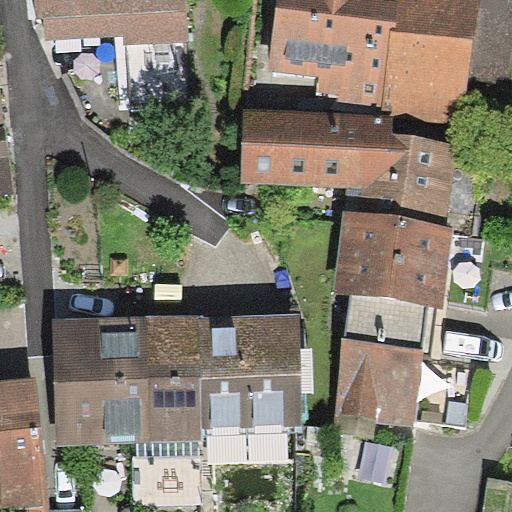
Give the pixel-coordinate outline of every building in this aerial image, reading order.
[(33,0),(35,27),(47,27),(47,46),(128,43),(139,111),(191,108),(185,0),(33,0)] [(340,102),(382,107),(390,41),(395,42),(400,0),(279,0),(271,76),(320,82),(319,96),(340,98),(340,102)] [(511,0),(400,0),(395,42),(390,41),(382,107),(381,117),(461,127),(467,80),(507,85),(511,42),(511,0)] [(0,71),(0,199),(17,197),(0,71)] [(395,121),(246,115),(242,189),(362,194),(359,220),(448,232),(454,234),(475,236),(484,170),(486,153),(392,138),(395,121)] [(359,220),(347,220),(337,299),(348,301),(428,311),(446,314),(454,234),(448,232),(359,220)] [(428,311),(348,301),(342,344),(422,355),(428,311)] [(301,317),(202,319),(204,433),(303,431),(301,317)] [(202,319),(55,324),(60,449),(204,442),(204,433),(202,319)] [(422,355),(342,344),(338,418),(414,430),(422,355)] [(0,511),(49,511),(41,382),(0,388),(0,511)] [(204,462),(136,465),(139,510),(206,506),(204,462)] [(511,511),(511,486),(491,483),(486,511),(511,511)]
